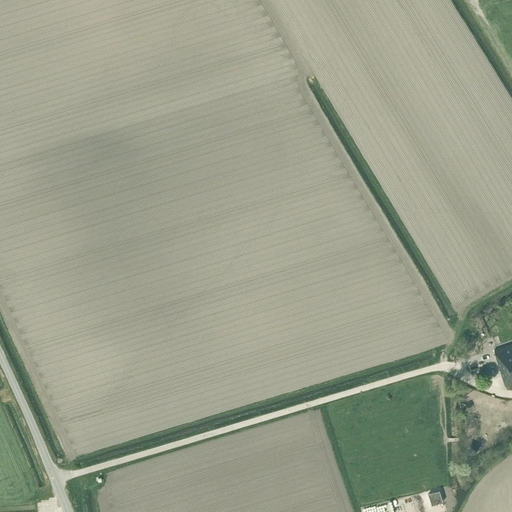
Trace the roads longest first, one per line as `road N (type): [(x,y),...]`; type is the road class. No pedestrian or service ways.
road 1 (unclassified): [(55,479),(453,363),(487,388),(511,393)]
road 2 (unclassified): [(55,479),(0,354)]
